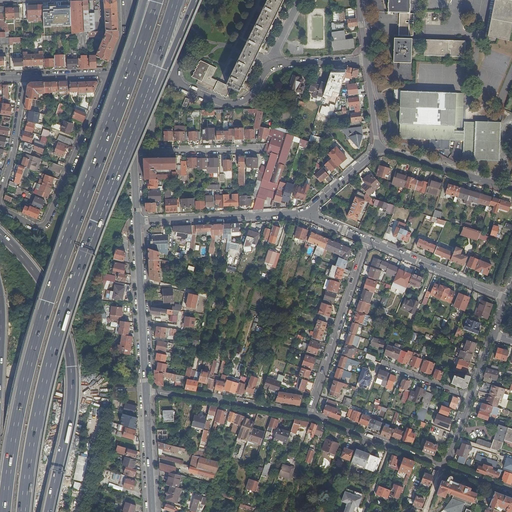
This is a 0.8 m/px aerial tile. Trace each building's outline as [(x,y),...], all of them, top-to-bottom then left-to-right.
[(114,0),(104,0),(106,15),(106,17),(107,31),(118,31),(116,2),(114,0)] [(266,0),(265,4),(255,24),(247,42),(243,51),(237,63),(230,76),(226,85),(212,78),(217,69),(201,61),(198,64),(199,65),(196,67),(197,68),(195,70),(196,71),(193,73),(194,75),(191,77),(199,81),(215,88),(213,91),(215,93),(217,92),(218,94),(220,94),(221,96),(223,96),(224,97),(227,97),(231,88),(240,92),(243,85),(248,74),(255,59),(257,56),(260,50),(262,44),(267,35),(271,26),(276,17),(279,9),(283,1),(283,0),(266,0)] [(388,0),(388,12),(409,13),(409,0),(388,0)] [(511,0),(494,0),(491,17),(487,36),(509,41),(511,23),(511,0)] [(88,1),(71,1),(71,7),(71,26),(72,34),(76,34),(84,32),(84,14),(88,14),(88,1)] [(38,15),(38,6),(28,6),(28,15),(29,19),(29,21),(34,21),(34,22),(34,23),(38,23),(38,17),(38,15)] [(71,7),(44,7),(44,27),(71,26),(71,7)] [(6,19),(13,19),(15,19),(14,18),(19,17),(19,8),(6,8),(6,19)] [(399,35),(403,35),(413,36),(414,14),(399,13),(399,35)] [(95,14),(88,14),(84,14),(84,32),(89,32),(95,31),(95,14)] [(118,31),(107,31),(107,33),(97,55),(97,57),(108,62),(119,37),(118,31)] [(332,45),(332,50),(354,48),(353,39),(345,40),(344,31),(341,32),(335,33),(332,33),(332,39),(332,45)] [(88,36),(77,37),(77,51),(89,50),(88,36)] [(403,39),(399,38),(394,38),(393,62),(411,63),(411,45),(424,45),(423,55),(465,57),(465,41),(446,40),(430,40),(403,39)] [(39,54),(33,54),(33,55),(34,65),(37,65),(44,65),(43,56),(43,51),(39,51),(39,54)] [(33,55),(33,54),(28,55),(28,52),(23,52),(24,59),(24,66),(34,65),(33,55)] [(55,59),(55,66),(65,66),(65,55),(55,55),(55,59)] [(44,67),(55,66),(55,59),(46,59),(46,56),(43,56),(44,65),(44,67)] [(90,68),(90,58),(79,59),(80,69),(90,68)] [(68,69),(78,69),(77,59),(68,60),(68,69)] [(351,79),(351,77),(353,68),(347,67),(344,78),(351,79)] [(341,88),(342,85),(344,78),(330,74),(327,83),(341,88)] [(299,79),(299,78),(293,76),(289,89),(302,93),(304,86),(303,86),(304,81),(304,80),(299,79)] [(317,83),(312,81),(308,94),(313,95),(312,97),(316,98),(317,96),(322,98),(327,84),(321,82),(320,86),(316,84),(317,83)] [(59,91),(59,82),(45,83),(45,88),(53,88),(53,92),(59,91)] [(68,91),(67,82),(59,82),(59,91),(68,91)] [(96,82),(83,83),(83,93),(94,92),(98,84),(96,82)] [(45,88),(45,83),(31,83),(29,85),(27,98),(37,100),(38,94),(39,93),(45,93),(45,88)] [(78,83),(70,83),(70,92),(79,92),(78,83)] [(358,94),(361,94),(360,89),(357,90),(356,84),(347,85),(349,95),(358,94)] [(437,92),(401,91),(400,100),(399,124),(400,124),(399,138),(430,140),(430,149),(449,150),(450,141),(463,141),(463,159),(474,159),(474,160),(499,161),(500,142),(501,122),(475,121),(475,122),(464,122),(464,131),(454,131),(454,126),(455,126),(455,120),(462,120),(463,94),(437,92)] [(360,109),(358,94),(349,95),(348,95),(349,106),(354,106),(355,110),(360,109)] [(37,100),(27,98),(25,109),(31,110),(32,103),(35,104),(36,101),(37,101),(37,100)] [(303,110),(305,103),(299,101),(297,108),(303,110)] [(57,114),(62,115),(65,105),(60,103),(57,114)] [(260,128),(264,109),(249,109),(249,113),(258,113),(255,126),(255,128),(260,130),(260,128)] [(361,120),(360,109),(355,110),(355,113),(350,114),(351,121),(348,122),(348,125),(361,124),(361,120)] [(78,111),(76,110),(72,118),(80,121),(82,118),(85,119),(86,114),(78,111)] [(38,124),(40,113),(30,111),(28,122),(35,123),(38,124)] [(0,125),(2,126),(9,127),(11,118),(2,117),(2,120),(0,119),(0,125)] [(61,131),(70,135),(74,124),(66,121),(61,131)] [(35,123),(28,122),(25,131),(32,133),(34,127),(35,123)] [(9,130),(9,127),(2,126),(0,125),(0,131),(0,132),(0,133),(0,134),(8,135),(9,132),(9,130)] [(362,135),(361,127),(342,130),(358,148),(361,139),(360,139),(360,137),(362,135)] [(214,140),(214,128),(203,128),(203,140),(214,140)] [(253,129),(244,130),(244,139),(254,139),(254,128),(253,128),(253,129)] [(270,130),(260,128),(260,130),(258,138),(266,139),(267,135),(269,135),(270,130)] [(42,136),(48,138),(50,131),(43,129),(41,136),(42,136)] [(234,135),(234,129),(230,129),(230,132),(224,132),(224,140),(233,140),(233,135),(234,135)] [(244,129),(235,129),(235,139),(244,139),(244,130),(244,129)] [(285,133),(271,129),(266,144),(265,149),(263,154),(270,156),(266,167),(264,174),(259,188),(263,189),(266,181),(269,182),(270,178),(285,133)] [(328,130),(326,135),(331,141),(335,138),(328,130)] [(34,135),(25,132),(22,140),(31,143),(34,135)] [(172,132),(164,132),(164,141),(173,141),(172,132)] [(188,140),(187,132),(174,132),(174,141),(188,140)] [(200,140),(200,132),(189,132),(189,140),(200,140)] [(293,141),(294,137),(287,134),(285,141),(286,141),(279,162),(279,161),(273,179),(280,181),(287,158),(293,141)] [(68,145),(70,146),(73,140),(60,135),(57,141),(59,142),(68,145)] [(311,135),(310,142),(323,144),(324,138),(311,135)] [(44,149),(48,138),(42,136),(40,142),(35,140),(33,145),(44,149)] [(63,156),(68,145),(59,142),(54,153),(63,156)] [(43,154),(44,149),(33,145),(25,143),(23,150),(31,153),(32,148),(38,150),(37,152),(43,154)] [(332,158),(338,166),(346,158),(339,150),(337,147),(331,153),(330,151),(327,153),(332,158)] [(39,164),(41,159),(34,156),(27,154),(26,158),(24,158),(23,161),(21,166),(25,168),(29,169),(35,171),(37,163),(39,164)] [(176,169),(176,158),(159,158),(144,159),(145,180),(150,180),(156,180),(156,178),(155,170),(176,169)] [(257,168),(258,159),(247,158),(247,168),(257,168)] [(329,174),(338,166),(332,158),(322,166),(329,174)] [(197,168),(197,159),(188,159),(188,168),(197,168)] [(207,169),(207,159),(198,159),(198,169),(207,169)] [(207,165),(207,172),(219,172),(218,159),(210,159),(210,165),(207,165)] [(320,181),(328,174),(322,168),(317,162),(316,165),(321,170),(319,173),(318,172),(317,173),(317,174),(315,176),(320,181)] [(52,169),(62,173),(64,167),(57,165),(54,163),(52,169)] [(390,169),(380,166),(377,176),(387,179),(390,169)] [(21,180),(22,177),(24,172),(24,171),(18,169),(18,170),(15,178),(21,180)] [(408,176),(395,172),(391,184),(404,188),(408,176)] [(54,178),(46,175),(43,174),(42,177),(45,178),(44,181),(46,182),(52,184),(54,178)] [(367,185),(363,189),(366,193),(368,195),(380,184),(371,174),(368,177),(367,176),(363,180),(367,185)] [(417,181),(413,180),(413,179),(409,177),(406,187),(411,189),(411,188),(415,189),(417,181)] [(273,179),(270,178),(269,182),(266,181),(263,189),(269,191),(276,193),(277,190),(280,181),(273,179)] [(156,180),(150,180),(150,184),(148,184),(148,188),(158,188),(158,180),(156,180)] [(422,182),(417,181),(415,189),(419,190),(419,191),(424,193),(427,183),(422,181),(422,182)] [(429,181),(425,191),(439,196),(442,185),(429,181)] [(284,194),(281,201),(289,203),(294,185),(287,183),(285,190),(284,194)] [(304,199),(305,199),(310,186),(305,184),(305,185),(298,183),(294,197),(303,200),(304,199)] [(49,194),(52,189),(51,188),(44,186),(42,185),(39,184),(37,189),(49,194)] [(457,197),(460,188),(448,184),(445,194),(446,194),(446,197),(449,198),(450,195),(455,197),(454,201),(454,202),(456,202),(457,197)] [(269,191),(263,189),(259,188),(259,189),(257,197),(266,200),(267,197),(269,191)] [(470,191),(460,188),(457,197),(464,200),(464,203),(467,204),(470,191)] [(47,199),(49,194),(37,189),(35,194),(47,199)] [(274,199),(274,201),(281,203),(284,194),(285,190),(281,189),(280,191),(277,190),(276,193),(274,199)] [(208,190),(205,190),(206,207),(210,207),(210,205),(213,205),(213,196),(210,196),(210,195),(208,196),(208,190)] [(224,206),(239,206),(238,190),(233,190),(233,193),(223,194),(223,196),(224,206)] [(161,191),(149,191),(149,201),(161,201),(161,194),(161,191)] [(165,194),(165,202),(166,212),(170,211),(178,211),(177,202),(175,202),(175,200),(169,200),(169,191),(165,191),(165,194)] [(269,191),(267,197),(274,199),(276,193),(269,191)] [(355,197),(362,199),(364,195),(357,191),(356,194),(355,197)] [(480,194),(470,191),(467,204),(469,205),(470,201),(478,204),(478,203),(480,194)] [(492,197),(480,194),(478,203),(486,206),(485,210),(488,211),(489,205),(492,197)] [(216,208),(224,208),(224,206),(223,196),(219,196),(219,195),(215,196),(216,208)] [(250,200),(250,196),(240,197),(240,206),(251,205),(251,200),(250,200)] [(32,206),(41,209),(45,200),(36,197),(32,206)] [(356,220),(364,200),(363,200),(362,199),(355,197),(347,217),(356,220)] [(501,200),(492,197),(489,205),(495,206),(493,212),(497,214),(499,208),(501,200)] [(396,206),(386,203),(371,198),(369,202),(369,203),(373,205),(373,204),(374,205),(373,206),(374,206),(376,207),(377,206),(380,207),(379,209),(382,210),(383,209),(386,210),(385,212),(390,213),(393,214),(396,206)] [(511,203),(501,200),(499,208),(508,211),(511,203)] [(205,209),(204,201),(196,202),(196,209),(205,209)] [(155,203),(146,203),(146,212),(156,212),(155,203)] [(27,215),(37,219),(40,211),(31,207),(27,215)] [(359,222),(361,222),(367,208),(365,207),(359,222)] [(435,209),(432,217),(444,221),(445,218),(441,217),(442,212),(435,209)] [(426,215),(425,218),(429,219),(429,220),(444,225),(446,221),(444,221),(432,217),(426,215)] [(239,223),(232,224),(231,232),(240,232),(239,223)] [(224,224),(212,225),(211,236),(210,244),(213,245),(214,239),(215,239),(215,235),(222,236),(223,234),(224,224)] [(232,224),(224,224),(223,234),(228,234),(227,243),(231,243),(231,241),(231,232),(232,224)] [(192,226),(192,235),(190,250),(194,251),(196,235),(196,233),(207,232),(207,236),(211,236),(212,225),(208,225),(192,226)] [(294,226),(289,225),(286,235),(291,237),(294,226)] [(192,226),(173,227),(173,232),(192,235),(192,226)] [(281,228),(273,226),(270,236),(278,238),(281,228)] [(490,237),(495,239),(497,233),(499,227),(493,226),(490,237)] [(306,241),(308,237),(306,236),(308,230),(298,227),(295,237),(306,241)] [(393,236),(400,239),(403,230),(397,227),(393,236)] [(470,229),(464,227),(461,234),(478,240),(480,234),(481,232),(470,229)] [(271,230),(265,228),(263,234),(262,239),(267,240),(271,230)] [(403,230),(400,239),(407,242),(409,238),(410,238),(410,237),(409,236),(411,233),(403,230)] [(260,234),(249,231),(245,241),(257,245),(260,234)] [(323,252),(329,239),(312,232),(308,241),(322,248),(321,251),(323,252)] [(168,247),(167,235),(162,236),(162,235),(162,236),(157,236),(157,235),(157,236),(152,236),(152,235),(151,235),(152,240),(151,240),(151,244),(152,244),(152,248),(153,248),(153,250),(159,252),(169,255),(168,247)] [(351,249),(329,239),(323,252),(326,253),(327,250),(339,255),(338,259),(337,258),(337,260),(338,260),(336,266),(344,269),(347,261),(351,249)] [(416,245),(433,252),(436,246),(419,239),(416,245)] [(231,243),(229,249),(237,251),(239,244),(231,243)] [(434,253),(450,260),(455,249),(452,248),(451,252),(437,246),(434,253)] [(455,249),(450,260),(463,265),(467,257),(460,254),(461,250),(455,247),(455,249)] [(148,249),(149,261),(159,260),(159,252),(153,250),(148,249)] [(116,250),(114,260),(123,263),(123,261),(124,261),(126,253),(116,250)] [(273,267),(277,253),(269,250),(265,262),(269,264),(268,266),(273,267)] [(480,260),(477,259),(479,254),(475,253),(474,255),(474,258),(471,256),(467,265),(476,269),(480,260)] [(379,267),(382,261),(374,259),(371,267),(379,270),(379,267)] [(149,264),(150,280),(161,282),(159,260),(149,261),(149,264)] [(476,269),(475,270),(487,275),(491,265),(492,262),(486,260),(485,262),(480,260),(476,269)] [(389,264),(382,261),(379,267),(381,268),(382,270),(384,271),(385,270),(387,271),(389,264)] [(116,263),(113,271),(119,273),(124,274),(126,266),(125,266),(125,265),(116,263)] [(391,265),(389,264),(387,271),(386,272),(395,276),(399,267),(391,263),(391,265)] [(341,279),(344,269),(336,266),(333,265),(329,277),(335,279),(335,277),(341,279)] [(237,268),(226,266),(224,272),(225,272),(228,273),(235,274),(237,268)] [(379,270),(371,267),(369,276),(378,279),(381,270),(379,270)] [(406,269),(402,267),(396,280),(406,284),(411,273),(405,271),(406,269)] [(125,282),(127,274),(124,274),(119,273),(118,280),(125,282)] [(422,278),(413,274),(405,291),(407,292),(411,285),(410,285),(410,284),(419,287),(422,278)] [(367,279),(364,290),(370,292),(373,293),(375,286),(377,287),(377,286),(376,285),(377,282),(367,279)] [(435,284),(433,290),(432,291),(431,294),(436,296),(436,297),(445,301),(445,300),(450,302),(455,292),(449,290),(450,289),(440,286),(435,284)] [(123,300),(125,287),(115,286),(113,298),(123,300)] [(164,302),(174,302),(173,289),(170,289),(163,289),(164,302)] [(333,303),(337,293),(327,289),(326,293),(324,293),(324,294),(325,294),(323,300),(333,303)] [(370,292),(364,290),(361,299),(370,302),(371,299),(367,297),(369,293),(370,293),(370,292)] [(186,307),(196,309),(199,296),(189,293),(187,304),(186,307)] [(467,297),(459,293),(453,306),(465,311),(470,298),(467,297)] [(419,302),(413,299),(412,301),(405,298),(401,308),(414,314),(419,302)] [(360,301),(357,310),(367,313),(370,304),(360,301)] [(490,304),(481,301),(476,315),(486,319),(488,313),(487,313),(490,304)] [(320,314),(329,317),(332,306),(322,303),(319,313),(320,314)] [(112,306),(111,315),(115,315),(114,320),(116,320),(118,321),(120,321),(121,321),(122,316),(122,313),(123,307),(112,306)] [(367,315),(357,312),(353,321),(366,325),(369,316),(367,315)] [(324,330),(329,317),(320,314),(318,320),(315,327),(324,330)] [(184,326),(194,327),(195,318),(186,316),(184,326)] [(480,324),(468,319),(467,323),(466,323),(464,329),(477,334),(479,328),(480,324)] [(120,321),(119,328),(129,329),(130,323),(121,321),(120,321)] [(360,325),(353,322),(350,332),(355,334),(355,333),(357,334),(360,325)] [(171,329),(157,326),(155,337),(165,338),(166,332),(168,332),(168,331),(171,331),(171,329)] [(321,341),(324,330),(315,327),(314,331),(311,331),(310,335),(312,335),(312,338),(321,341)] [(133,337),(134,337),(134,333),(128,332),(129,329),(119,328),(118,334),(122,335),(133,337)] [(349,334),(347,342),(346,343),(354,346),(358,336),(349,334)] [(119,353),(130,355),(133,337),(122,335),(120,345),(119,345),(118,350),(119,351),(119,353)] [(385,341),(372,337),(371,341),(370,344),(383,348),(385,341)] [(473,353),(476,343),(467,340),(466,344),(463,343),(461,348),(473,353)] [(156,350),(157,351),(166,352),(167,346),(168,346),(169,344),(167,344),(168,343),(158,341),(156,350)] [(316,354),(320,344),(311,341),(307,351),(316,354)] [(357,349),(346,345),(342,354),(352,357),(353,352),(356,353),(357,349)] [(384,354),(398,359),(399,356),(401,350),(396,349),(387,345),(384,354)] [(470,362),(473,353),(461,348),(459,348),(456,355),(459,356),(458,358),(460,359),(470,362)] [(509,351),(503,349),(500,359),(506,361),(509,351)] [(410,358),(411,358),(413,353),(408,351),(407,353),(401,350),(399,356),(400,356),(398,361),(407,364),(410,358)] [(157,351),(156,360),(166,362),(167,355),(173,356),(173,353),(166,352),(157,351)] [(366,357),(375,361),(377,356),(367,353),(366,357)] [(413,356),(409,365),(418,368),(421,359),(420,359),(419,359),(419,358),(420,355),(417,354),(416,357),(413,356)] [(312,369),(315,358),(306,355),(302,366),(312,369)] [(346,371),(350,372),(350,370),(347,368),(349,365),(352,366),(353,364),(357,366),(358,362),(350,359),(342,356),(339,366),(344,367),(347,368),(346,371)] [(466,373),(470,362),(460,359),(456,369),(466,373)] [(434,364),(424,360),(422,365),(421,370),(431,374),(434,364)] [(158,362),(157,370),(166,372),(167,364),(158,362)] [(216,387),(217,381),(218,376),(213,375),(216,366),(212,365),(209,378),(216,380),(214,386),(216,387)] [(369,369),(363,367),(360,375),(358,383),(361,384),(360,386),(366,388),(367,386),(369,387),(373,377),(370,376),(370,375),(370,374),(370,373),(369,372),(368,372),(369,369)] [(308,378),(311,371),(301,368),(299,375),(308,378)] [(343,370),(338,368),(335,378),(343,380),(346,371),(343,370)] [(492,369),(487,368),(484,376),(497,380),(499,372),(500,373),(500,372),(497,371),(492,369)] [(443,372),(436,369),(433,377),(440,380),(443,372)] [(157,370),(154,370),(155,382),(157,385),(163,385),(163,376),(173,378),(172,381),(179,382),(181,382),(182,380),(187,381),(187,379),(188,377),(186,376),(166,372),(157,370)] [(207,383),(210,372),(201,370),(199,378),(199,381),(207,383)] [(386,386),(388,381),(385,379),(386,377),(387,377),(388,376),(387,376),(388,372),(380,370),(377,377),(384,380),(382,384),(386,386)] [(396,376),(391,374),(388,381),(386,386),(386,387),(391,389),(396,376)] [(223,391),(224,389),(226,383),(227,376),(222,375),(220,380),(221,380),(220,381),(217,381),(216,387),(215,389),(223,391)] [(277,381),(267,378),(264,387),(271,389),(278,392),(281,385),(284,376),(279,375),(277,381)] [(467,386),(471,377),(465,375),(464,379),(454,375),(451,383),(453,384),(464,388),(467,386)] [(236,393),(240,380),(227,376),(226,383),(224,389),(236,393)] [(246,378),(241,376),(240,380),(236,393),(241,394),(242,392),(244,393),(245,390),(247,385),(244,384),(246,378)] [(258,378),(251,376),(247,385),(245,390),(253,393),(258,378)] [(193,380),(191,390),(196,391),(199,381),(199,378),(197,377),(196,381),(193,380)] [(213,388),(214,386),(216,380),(209,378),(207,387),(213,388)] [(186,388),(185,389),(191,390),(193,380),(187,379),(187,381),(186,388)] [(304,391),(308,381),(302,379),(299,387),(298,387),(297,389),(299,389),(304,391)] [(406,404),(411,392),(407,390),(410,381),(404,379),(399,390),(403,392),(404,390),(405,390),(401,402),(406,404)] [(344,383),(334,380),(329,395),(338,398),(342,387),(343,388),(343,386),(348,387),(349,385),(344,383)] [(504,388),(492,385),(490,389),(491,390),(490,394),(500,398),(503,398),(506,399),(507,394),(503,393),(504,388)] [(416,392),(412,391),(409,398),(418,402),(423,389),(418,387),(416,392)] [(35,422),(42,423),(49,393),(42,391),(35,422)] [(278,392),(277,395),(275,401),(283,402),(286,393),(278,392)] [(433,394),(426,392),(423,398),(430,401),(433,394)] [(283,402),(291,403),(293,394),(286,393),(283,402)] [(293,394),(291,403),(299,404),(302,395),(293,394)] [(500,398),(490,394),(487,404),(497,407),(499,402),(500,398)] [(343,404),(350,406),(351,406),(353,399),(345,397),(343,404)] [(459,399),(454,397),(450,407),(455,409),(459,399)] [(430,401),(423,398),(420,407),(427,410),(430,401)] [(333,407),(335,408),(337,402),(328,399),(326,405),(333,407)] [(133,416),(136,406),(126,403),(123,413),(133,416)] [(487,404),(483,403),(480,410),(490,413),(493,414),(497,415),(500,408),(497,407),(487,404)] [(323,414),(330,416),(333,407),(326,405),(323,414)] [(217,407),(210,406),(208,415),(215,416),(217,407)] [(362,414),(363,413),(353,409),(354,407),(351,406),(350,406),(347,417),(351,419),(359,422),(362,414)] [(450,409),(442,406),(439,412),(448,416),(450,409)] [(330,416),(340,420),(341,416),(341,415),(342,414),(340,413),(338,412),(339,409),(335,408),(333,407),(330,416)] [(480,410),(480,409),(477,416),(487,420),(490,413),(480,410)] [(174,421),(173,410),(163,410),(163,422),(174,421)] [(227,412),(218,410),(215,421),(224,423),(227,412)] [(237,414),(230,411),(227,420),(234,423),(237,414)] [(381,435),(390,439),(391,436),(394,427),(399,413),(396,412),(390,428),(384,426),(381,435)] [(245,417),(237,414),(234,423),(231,431),(236,432),(237,427),(236,426),(237,424),(242,426),(244,419),(245,417)] [(359,422),(368,426),(371,418),(371,417),(362,414),(359,422)] [(447,418),(447,417),(437,414),(434,423),(441,425),(448,428),(451,419),(447,418)] [(200,416),(197,427),(204,429),(206,421),(207,418),(200,416)] [(271,418),(267,431),(271,432),(273,428),(276,429),(279,420),(271,418)] [(372,429),(373,429),(374,428),(377,419),(376,419),(375,420),(371,418),(368,426),(372,427),(372,429)] [(248,441),(253,428),(254,425),(248,423),(249,421),(244,419),(242,426),(238,438),(248,441)] [(375,429),(379,430),(382,422),(378,421),(378,420),(377,419),(374,428),(375,429)] [(309,422),(295,420),(290,433),(287,441),(291,442),(294,433),(296,434),(298,427),(299,428),(300,425),(307,427),(309,422)] [(206,421),(204,429),(199,446),(203,447),(210,422),(206,421)] [(310,427),(309,427),(307,433),(308,433),(310,433),(310,432),(313,433),(311,437),(313,438),(315,434),(318,425),(312,423),(310,427)] [(511,428),(506,427),(498,424),(497,429),(492,443),(478,439),(476,443),(479,444),(500,451),(504,440),(511,442),(511,428)] [(133,439),(136,431),(126,428),(126,426),(122,425),(121,431),(124,432),(122,436),(124,436),(124,437),(133,439)] [(322,427),(318,425),(315,434),(322,436),(324,431),(321,430),(322,427)] [(394,427),(391,436),(400,439),(403,431),(394,427)] [(248,441),(260,445),(265,432),(253,428),(248,441)] [(290,433),(277,428),(274,438),(278,440),(287,443),(287,441),(290,433)] [(412,429),(408,428),(403,440),(407,441),(408,440),(413,442),(416,434),(411,433),(412,429)] [(157,430),(158,439),(164,439),(164,440),(166,440),(166,439),(167,439),(167,429),(157,430)] [(328,452),(331,441),(326,439),(322,450),(327,452),(328,452)] [(460,450),(458,449),(456,454),(459,455),(458,458),(465,461),(469,451),(471,450),(472,447),(476,449),(478,448),(479,444),(476,443),(464,439),(460,450)] [(158,441),(158,448),(178,453),(179,449),(180,449),(181,448),(175,446),(172,445),(158,441)] [(339,444),(331,441),(328,452),(335,454),(339,444)] [(422,451),(434,455),(438,445),(435,444),(436,442),(434,442),(434,443),(426,441),(422,451)] [(313,445),(311,444),(305,461),(307,461),(310,463),(314,449),(312,449),(313,445)] [(135,458),(137,451),(118,445),(117,449),(125,451),(125,449),(128,450),(126,455),(135,458)] [(199,448),(198,451),(197,456),(199,457),(204,458),(205,457),(206,453),(207,450),(199,448)] [(345,448),(342,457),(349,460),(353,451),(345,448)] [(365,452),(356,449),(351,462),(361,465),(365,452)] [(365,452),(361,465),(365,467),(370,454),(365,452)] [(193,455),(190,466),(196,468),(199,457),(197,456),(193,455)] [(380,459),(369,455),(364,469),(368,470),(369,469),(375,471),(380,459)] [(399,470),(402,462),(398,460),(399,459),(396,458),(396,457),(392,455),(389,464),(394,466),(393,468),(399,470)] [(129,458),(126,457),(123,466),(126,466),(133,469),(135,460),(129,458)] [(199,457),(196,468),(216,473),(220,462),(214,461),(204,458),(199,457)] [(415,462),(403,457),(402,462),(399,470),(397,473),(400,474),(401,471),(408,473),(404,484),(406,485),(415,462)] [(511,471),(511,459),(505,457),(501,468),(511,471)] [(474,461),(475,461),(484,464),(489,466),(491,466),(492,463),(476,458),(475,458),(474,461)] [(159,463),(160,470),(170,472),(176,474),(177,472),(175,472),(176,468),(165,465),(159,463)] [(262,472),(261,475),(266,477),(270,464),(266,463),(264,468),(262,472)] [(479,466),(477,471),(486,475),(489,466),(484,464),(483,467),(479,466)] [(279,476),(291,480),(294,469),(283,465),(279,476)] [(135,474),(136,470),(134,469),(133,469),(126,466),(124,474),(133,477),(134,474),(135,474)] [(209,483),(212,484),(216,473),(196,468),(190,466),(189,471),(211,477),(209,483)] [(489,466),(486,475),(497,479),(499,474),(500,474),(502,470),(498,469),(497,472),(492,470),(493,467),(491,466),(489,466)] [(432,476),(424,473),(422,479),(421,482),(429,485),(432,478),(435,479),(437,471),(434,470),(432,476)] [(511,473),(505,471),(502,481),(511,484),(511,480),(511,473)] [(127,477),(127,476),(115,472),(113,479),(125,482),(124,487),(133,490),(136,481),(131,480),(131,479),(127,477)] [(170,472),(167,484),(171,485),(178,487),(181,476),(176,474),(170,472)] [(421,482),(422,479),(416,477),(413,484),(419,487),(419,486),(421,482)] [(477,504),(480,496),(477,495),(477,494),(470,491),(471,488),(465,486),(466,484),(461,483),(461,484),(448,479),(447,482),(442,481),(437,494),(451,500),(445,510),(450,511),(462,511),(466,504),(472,506),(474,502),(477,504)] [(248,488),(256,491),(259,482),(251,480),(248,488)] [(403,488),(393,484),(392,488),(392,489),(390,495),(398,498),(400,492),(402,492),(403,488)] [(177,503),(182,488),(178,487),(171,485),(169,491),(168,492),(167,494),(168,496),(166,500),(177,503)] [(390,490),(378,486),(378,487),(378,488),(376,494),(385,497),(385,496),(386,493),(389,494),(390,490)] [(511,511),(511,510),(511,498),(490,490),(488,495),(493,497),(489,508),(493,509),(495,506),(497,507),(498,506),(504,509),(504,510),(506,511),(505,511),(511,511)] [(225,497),(228,499),(229,495),(218,492),(215,500),(224,501),(225,497)] [(348,511),(355,495),(347,492),(343,502),(348,503),(344,511),(348,511)] [(193,511),(201,511),(207,498),(198,495),(196,494),(195,498),(193,497),(192,499),(194,500),(193,503),(198,505),(198,506),(192,505),(190,511),(193,511)] [(361,497),(355,495),(348,511),(355,511),(358,507),(361,497)] [(412,507),(419,510),(420,507),(421,507),(424,499),(416,496),(414,500),(413,504),(412,507)] [(135,511),(134,511),(136,506),(126,502),(122,511),(123,511),(135,511)]
